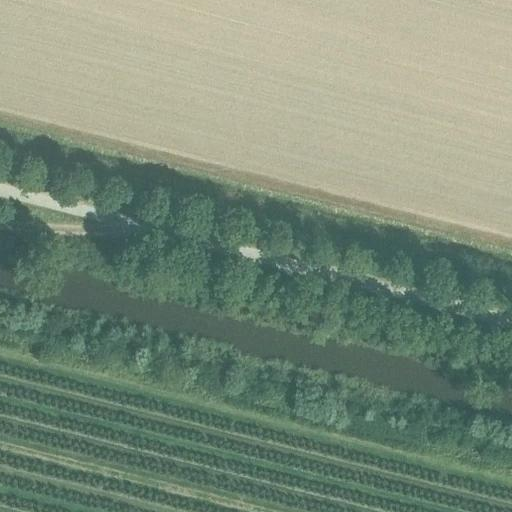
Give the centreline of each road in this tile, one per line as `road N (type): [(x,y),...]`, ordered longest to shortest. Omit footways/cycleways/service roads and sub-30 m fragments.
road 1 (unclassified): [(511,324),(0,191)]
road 2 (track): [(262,511),(0,445)]
road 3 (track): [(511,294),(414,281),(361,285)]
road 4 (track): [(0,224),(89,231),(131,225)]
